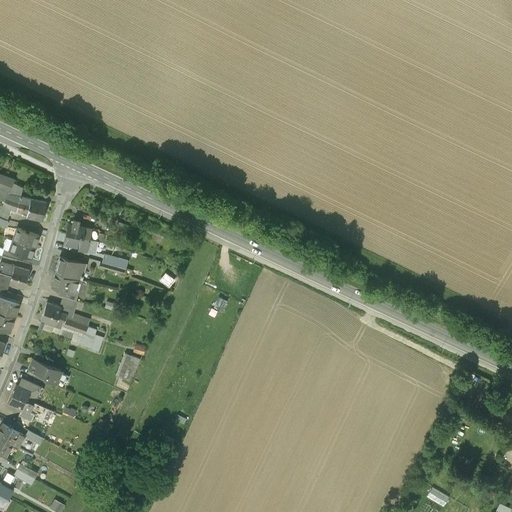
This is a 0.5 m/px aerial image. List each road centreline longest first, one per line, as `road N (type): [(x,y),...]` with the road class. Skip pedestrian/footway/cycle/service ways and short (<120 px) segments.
road 1 (residential): [(511,370),(77,165)]
road 2 (residential): [(0,387),(77,165)]
